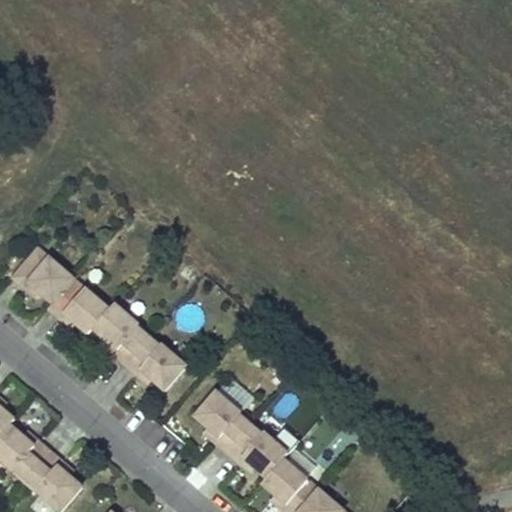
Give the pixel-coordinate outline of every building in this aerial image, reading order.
[(160,348),(149,338),(139,329),(140,327),(115,305),(110,311),(86,290),(84,292),(73,283),(75,281),(50,259),(48,262),(37,252),(13,279),(26,289),(30,285),(40,294),(53,305),(49,309),(61,320),(65,315),(75,324),(89,336),(94,330),(108,342),(118,351),(114,355),(138,376),(142,372),(152,380),(165,392),(187,368),(162,346),(160,348)] [(40,294),(30,285),(26,289),(36,299),(40,294)] [(75,324),(65,315),(61,320),(71,329),(75,324)] [(151,337),(140,327),(139,329),(149,338),(151,337)] [(162,346),(151,337),(149,338),(160,348),(162,346)] [(271,358),(278,349),(267,340),(260,348),(271,358)] [(118,351),(108,342),(103,347),(114,355),(118,351)] [(152,380),(142,372),(138,376),(148,385),(152,380)] [(289,455),(264,434),(262,436),(251,426),(240,417),(242,415),(217,394),(196,418),(210,430),(220,439),(216,444),(240,464),(244,459),(254,468),(268,480),(263,485),(277,497),(287,506),(282,511),(283,511),(343,511),(320,491),(318,493),(307,484),(309,482),(284,461),(289,455)] [(62,463),(39,443),(35,448),(25,439),(11,427),(16,422),(2,410),(0,408),(0,460),(14,473),(16,471),(38,490),(36,492),(59,511),(61,511),(83,488),(69,476),(58,468),(62,463)] [(253,424),(242,415),(240,417),(251,426),(253,424)] [(264,434),(253,424),(251,426),(262,436),(264,434)] [(220,439),(210,430),(206,435),(216,444),(220,439)] [(39,443),(29,434),(25,439),(35,448),(39,443)] [(254,468),(244,459),(240,464),(250,473),(254,468)] [(72,472),(62,463),(58,468),(69,476),(72,472)] [(287,506),(277,497),(273,502),(282,511),(287,506)]
